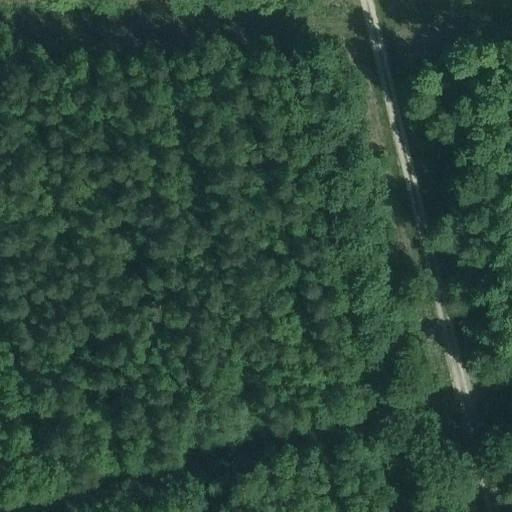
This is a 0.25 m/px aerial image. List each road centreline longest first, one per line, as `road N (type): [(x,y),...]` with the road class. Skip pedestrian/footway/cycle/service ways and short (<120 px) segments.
road 1 (track): [(368,0),(495,511)]
road 2 (track): [(0,509),(464,392)]
